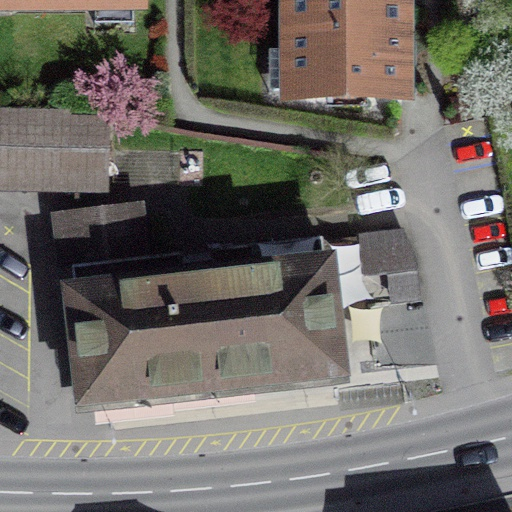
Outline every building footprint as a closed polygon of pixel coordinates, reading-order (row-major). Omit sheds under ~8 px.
[(0,0),(0,29),(158,27),(157,0),(0,0)] [(302,0),(301,109),(425,110),(426,0),(302,0)] [(120,133),(0,131),(0,207),(119,209),(120,133)] [(156,220),(75,230),(101,431),(375,396),(360,274),(335,278),(331,249),(162,271),(156,220)] [(407,230),(363,235),(379,300),(428,300),(422,261),(407,230)]
